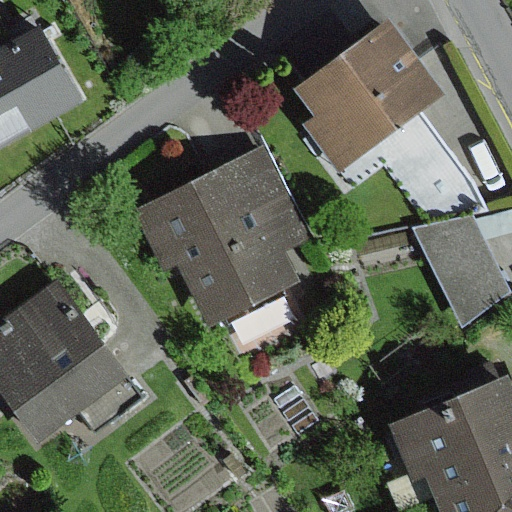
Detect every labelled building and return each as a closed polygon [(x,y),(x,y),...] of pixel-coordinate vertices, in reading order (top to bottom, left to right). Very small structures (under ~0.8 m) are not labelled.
[(0,0),(0,44),(42,21),(33,6),(10,19),(0,0)] [(0,141),(92,90),(50,17),(42,21),(0,44),(0,141)] [(388,22),(293,90),(315,118),(302,127),(355,189),(384,167),(422,223),(485,211),(471,180),(420,116),(443,96),(418,62),(388,22)] [(280,227),(304,215),(268,142),(244,154),(280,227)] [(244,154),(152,199),(182,260),(214,323),(305,277),(291,247),(280,227),(244,154)] [(182,260),(152,199),(136,206),(166,268),(182,260)] [(314,236),(304,215),(280,227),(291,247),(314,236)] [(510,290),(469,218),(411,231),(460,327),(510,290)] [(63,277),(0,323),(0,381),(42,439),(82,410),(98,432),(149,394),(63,277)] [(511,511),(511,366),(395,416),(420,472),(435,466),(453,511),(511,511)]
